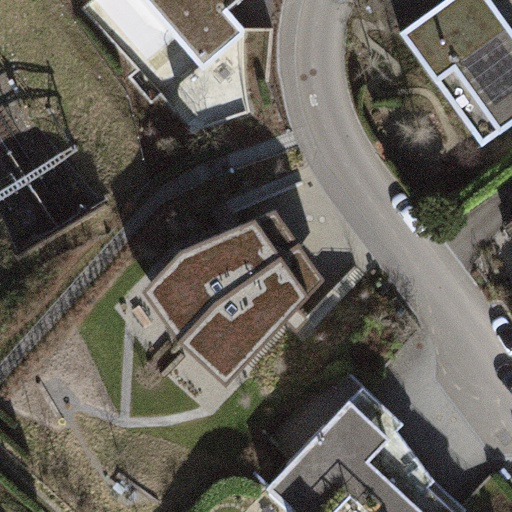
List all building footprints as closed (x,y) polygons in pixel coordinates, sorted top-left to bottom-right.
[(146,0),(178,37),(148,64),(157,75),(187,51),(200,66),(182,82),(179,86),(179,90),(179,93),(181,97),(185,101),(207,128),(250,112),(244,70),(244,28),(222,1),(223,0),(146,0)] [(511,0),(436,0),(399,27),(483,143),(511,120),(511,0)] [(159,273),(196,325),(215,303),(300,244),(238,204),(181,250),(159,273)] [(511,216),(503,224),(511,235),(511,216)] [(325,279),(300,244),(215,303),(196,325),(242,368),(325,279)] [(351,400),(258,493),(276,511),(457,511),(460,509),(351,400)]
